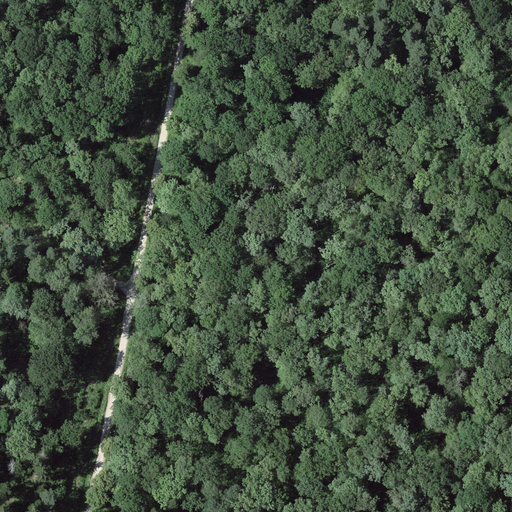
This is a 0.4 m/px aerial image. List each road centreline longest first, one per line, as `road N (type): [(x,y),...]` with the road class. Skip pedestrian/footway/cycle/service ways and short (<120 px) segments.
road 1 (track): [(189,0),(88,511)]
road 2 (track): [(132,289),(0,223)]
